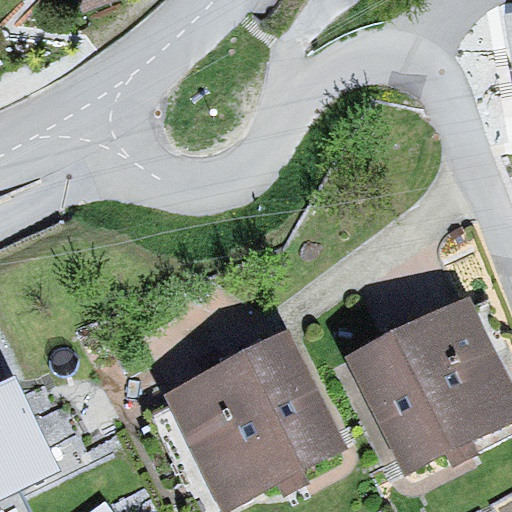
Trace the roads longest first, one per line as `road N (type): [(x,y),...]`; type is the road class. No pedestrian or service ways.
road 1 (residential): [(101,78),(110,180),(180,211),(261,154),(337,71),(409,70),(454,144),(511,311)]
road 2 (residential): [(0,165),(101,78)]
road 3 (residential): [(101,78),(203,0)]
